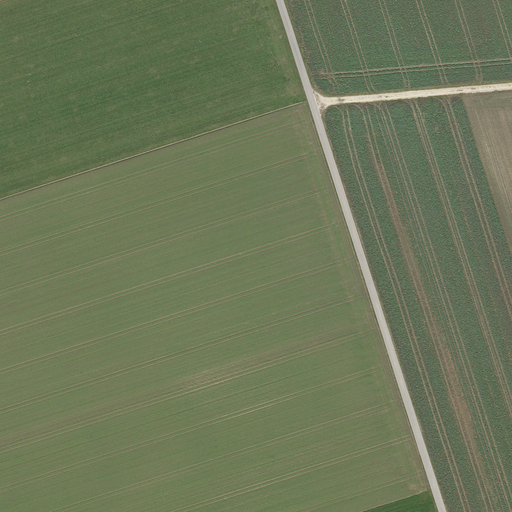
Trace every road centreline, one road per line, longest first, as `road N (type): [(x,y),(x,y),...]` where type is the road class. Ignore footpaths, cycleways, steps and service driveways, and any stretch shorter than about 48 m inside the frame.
road 1 (track): [(444,511),(281,0)]
road 2 (track): [(511,81),(313,99)]
